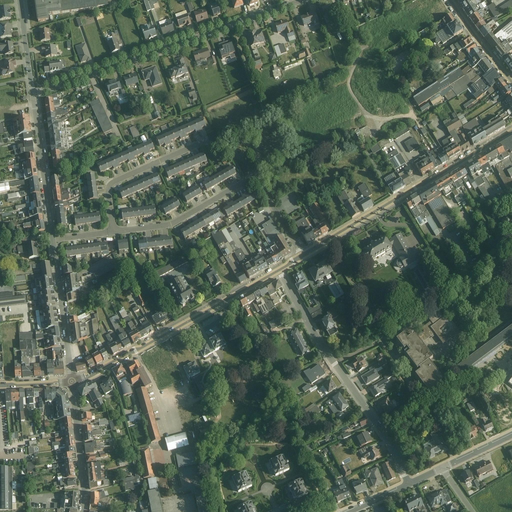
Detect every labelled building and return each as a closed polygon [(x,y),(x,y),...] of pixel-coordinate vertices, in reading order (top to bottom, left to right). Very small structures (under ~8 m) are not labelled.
[(33,0),(37,24),(48,22),(48,16),(96,9),(95,8),(107,6),(105,0),(33,0)] [(145,0),(148,8),(158,5),(156,0),(145,0)] [(230,0),(234,10),(243,7),(240,0),(230,0)] [(246,0),(249,8),(258,5),(255,0),(246,0)] [(393,0),(385,4),(389,11),(398,7),(395,0),(393,0)] [(493,4),(487,8),(494,19),(511,7),(511,0),(497,10),(493,4)] [(468,18),(475,13),(468,3),(461,8),(468,18)] [(214,17),(220,15),(216,4),(210,6),(214,17)] [(324,17),(333,14),(330,6),(321,9),(324,17)] [(0,20),(11,19),(9,7),(0,8),(0,20)] [(197,23),(208,19),(205,9),(194,13),(197,23)] [(314,27),(320,25),(316,13),(300,19),(304,28),(313,24),(314,27)] [(469,20),(475,27),(483,21),(478,13),(469,20)] [(490,27),(492,29),(497,25),(496,25),(501,21),(503,21),(506,19),(507,18),(511,14),(511,13),(499,19),(498,18),(496,20),(497,23),(494,25),(492,23),(489,25),(490,27)] [(442,21),(446,28),(456,21),(452,14),(442,21)] [(187,26),(191,25),(188,15),(176,19),(179,28),(187,25),(187,26)] [(288,38),(294,36),(292,30),(290,31),(287,20),(274,24),(278,34),(285,31),(288,38)] [(453,38),(463,31),(456,21),(446,28),(453,38)] [(479,33),(487,26),(483,21),(475,27),(479,33)] [(163,36),(174,32),(171,22),(159,26),(163,36)] [(485,42),(493,52),(505,43),(511,39),(511,22),(495,36),(494,35),(492,33),(484,39),(485,42)] [(0,37),(12,37),(11,24),(0,25),(0,37)] [(145,40),(157,36),(153,25),(141,29),(145,40)] [(479,33),(484,39),(492,33),(487,26),(479,33)] [(41,42),(50,41),(49,29),(39,31),(41,42)] [(251,47),(265,43),(261,32),(255,33),(255,31),(246,34),(251,47)] [(460,44),(465,51),(473,45),(467,38),(460,44)] [(112,54),(120,51),(116,39),(107,42),(112,54)] [(4,55),(15,54),(13,43),(0,44),(0,50),(0,52),(4,52),(4,55)] [(235,59),(234,55),(236,54),(233,46),(227,48),(226,43),(217,46),(222,60),(230,58),(231,61),(235,59)] [(500,60),(511,51),(505,43),(493,52),(497,57),(500,60)] [(81,64),(91,60),(86,44),(76,47),(81,64)] [(469,56),(477,50),(473,45),(465,51),(469,56)] [(45,57),(57,56),(55,46),(44,47),(45,57)] [(278,49),(281,59),(291,56),(288,46),(278,49)] [(196,63),(210,58),(207,49),(193,54),(196,63)] [(469,56),(473,61),(481,54),(477,50),(469,56)] [(302,56),(304,62),(310,59),(308,53),(302,56)] [(477,66),(485,60),(481,54),(473,61),(477,66)] [(511,56),(503,63),(511,74),(511,56)] [(183,79),(189,77),(182,57),(174,60),(177,68),(167,71),(170,81),(182,77),(183,79)] [(221,58),(214,61),(217,67),(223,65),(221,58)] [(4,75),(15,74),(14,67),(16,67),(15,60),(3,62),(4,75)] [(44,73),(61,71),(60,62),(48,63),(49,67),(44,67),(44,73)] [(289,72),(305,66),(304,62),(287,67),(289,72)] [(153,88),(162,84),(155,67),(141,72),(145,82),(150,80),(153,88)] [(285,80),(284,70),(281,71),(280,68),(276,68),(278,81),(285,80)] [(494,85),(501,79),(493,69),(485,76),(482,78),(490,88),(494,85)] [(126,88),(139,84),(135,73),(123,77),(126,88)] [(338,75),(331,78),(334,85),(341,82),(338,75)] [(494,85),(497,90),(505,84),(501,79),(494,85)] [(109,94),(121,89),(118,80),(105,85),(109,94)] [(500,93),(508,87),(505,84),(497,90),(500,93)] [(504,98),(511,92),(508,87),(500,93),(504,98)] [(196,104),(197,103),(196,99),(201,97),(198,91),(192,93),(196,104)] [(478,99),(467,107),(470,111),(481,103),(478,99)] [(457,113),(451,102),(447,104),(446,103),(441,106),(442,109),(446,107),(452,117),(455,116),(454,115),(457,113)] [(471,125),(466,113),(461,116),(466,127),(471,125)] [(506,116),(501,119),(504,124),(509,121),(506,116)] [(16,129),(30,127),(29,117),(14,119),(16,129)] [(206,126),(203,118),(194,122),(197,130),(206,126)] [(496,133),(506,127),(504,124),(501,119),(491,125),(496,133)] [(189,133),(197,130),(194,122),(186,125),(189,133)] [(189,133),(186,125),(178,129),(182,137),(189,133)] [(496,133),(491,125),(483,130),(488,138),(496,133)] [(16,129),(17,136),(32,133),(30,127),(16,129)] [(137,141),(144,139),(140,128),(133,130),(137,141)] [(175,139),(182,137),(178,129),(172,131),(175,139)] [(481,142),(488,138),(483,130),(476,134),(481,142)] [(175,139),(172,131),(164,135),(167,143),(175,139)] [(18,142),(33,140),(32,133),(17,136),(18,142)] [(481,142),(476,134),(469,139),(473,147),(481,142)] [(159,146),(167,143),(164,135),(156,138),(159,146)] [(461,154),(471,148),(464,135),(454,141),(457,146),(461,154)] [(511,138),(501,145),(506,153),(509,151),(511,154),(511,153),(511,138)] [(404,145),(410,155),(420,149),(414,139),(404,145)] [(154,149),(151,141),(143,145),(146,153),(154,149)] [(139,156),(146,153),(143,145),(136,148),(139,156)] [(499,157),(506,153),(501,145),(494,149),(499,157)] [(377,155),(385,153),(383,146),(375,148),(377,155)] [(456,157),(461,154),(457,146),(451,150),(456,157)] [(139,156),(136,148),(128,152),(131,159),(139,156)] [(499,157),(494,149),(483,155),(488,163),(499,157)] [(414,183),(417,181),(397,150),(386,157),(406,188),(414,183)] [(456,157),(451,150),(445,154),(449,161),(456,157)] [(123,163),(131,159),(128,152),(120,155),(123,163)] [(199,165),(207,161),(203,154),(195,157),(199,165)] [(446,163),(449,161),(445,154),(441,156),(446,163)] [(116,166),(123,163),(120,155),(112,158),(116,166)] [(481,168),(488,163),(483,155),(476,159),(481,168)] [(446,163),(441,156),(437,158),(442,166),(446,163)] [(199,165),(195,157),(188,161),(192,169),(199,165)] [(116,166),(112,158),(105,162),(108,169),(116,166)] [(438,168),(442,166),(437,158),(434,161),(438,168)] [(475,171),(481,168),(476,159),(470,163),(475,171)] [(184,172),(192,169),(188,161),(180,164),(184,172)] [(438,168),(434,161),(430,163),(435,170),(438,168)] [(26,173),(36,171),(35,162),(25,164),(26,173)] [(100,173),(108,169),(105,162),(97,165),(100,173)] [(423,178),(435,170),(430,163),(418,170),(423,178)] [(475,171),(470,163),(465,166),(470,174),(475,171)] [(184,172),(180,164),(172,168),(176,176),(184,172)] [(463,178),(470,174),(465,166),(458,170),(463,178)] [(229,179),(236,175),(232,167),(224,171),(229,179)] [(169,179),(176,176),(172,168),(165,171),(169,179)] [(463,178),(458,170),(454,172),(458,181),(463,178)] [(26,173),(28,181),(37,179),(36,171),(26,173)] [(229,179),(224,171),(217,175),(221,183),(229,179)] [(454,183),(458,181),(454,172),(450,175),(454,183)] [(87,184),(95,183),(94,174),(86,176),(87,184)] [(153,186),(160,182),(156,174),(149,178),(153,186)] [(214,187),(221,183),(217,175),(210,179),(214,187)] [(454,183),(450,175),(442,179),(447,187),(452,184),(454,183)] [(51,187),(60,186),(59,176),(50,177),(51,187)] [(153,186),(149,178),(141,181),(145,189),(153,186)] [(29,190),(39,188),(37,179),(28,181),(29,190)] [(214,187),(210,179),(203,183),(207,191),(214,187)] [(452,184),(447,187),(442,179),(435,183),(434,184),(439,192),(440,192),(442,191),(445,197),(452,193),(458,204),(462,202),(452,184)] [(393,195),(405,188),(400,180),(388,187),(393,195)] [(137,193),(145,189),(141,181),(134,185),(137,193)] [(87,184),(88,192),(96,191),(95,183),(87,184)] [(439,192),(434,184),(416,194),(421,203),(423,207),(428,205),(443,231),(447,229),(457,223),(439,192)] [(137,193),(134,185),(126,189),(130,196),(137,193)] [(194,199),(202,195),(198,187),(190,192),(194,199)] [(53,197),(61,196),(60,188),(52,189),(53,197)] [(122,200),(130,196),(126,189),(119,192),(122,200)] [(89,201),(97,199),(96,191),(88,192),(89,201)] [(194,199),(190,192),(183,195),(187,202),(194,199)] [(249,204),(256,200),(252,193),(245,197),(249,204)] [(414,207),(421,203),(416,194),(409,198),(414,207)] [(32,204),(40,203),(39,195),(31,197),(32,204)] [(53,197),(54,205),(62,204),(61,196),(53,197)] [(249,204),(245,197),(238,201),(242,208),(249,204)] [(414,207),(409,198),(404,201),(409,210),(414,207)] [(173,211),(180,206),(176,199),(168,203),(173,211)] [(363,212),(373,207),(369,199),(359,204),(363,212)] [(235,212),(242,208),(238,201),(231,205),(235,212)] [(352,202),(343,207),(351,220),(360,215),(352,202)] [(32,204),(33,212),(41,211),(40,203),(32,204)] [(173,211),(168,203),(161,208),(166,215),(173,211)] [(235,212),(231,205),(223,209),(227,217),(235,212)] [(55,208),(56,217),(64,216),(63,207),(55,208)] [(147,217),(155,216),(154,207),(146,208),(147,217)] [(147,217),(146,208),(137,209),(139,218),(147,217)] [(130,219),(139,218),(137,209),(129,210),(130,219)] [(130,219),(129,210),(121,211),(122,220),(130,219)] [(213,222),(221,218),(217,211),(209,215),(213,222)] [(92,224),(100,223),(99,214),(91,215),(92,224)] [(92,224),(91,215),(82,216),(83,225),(92,224)] [(213,222),(209,215),(202,219),(206,226),(213,222)] [(57,227),(65,226),(64,216),(56,217),(57,227)] [(73,226),(83,225),(82,216),(72,217),(73,226)] [(199,230),(206,226),(202,219),(195,223),(199,230)] [(308,245),(316,241),(311,233),(302,220),(295,224),(308,245)] [(36,233),(45,231),(43,222),(35,223),(36,233)] [(192,234),(199,230),(195,223),(187,227),(192,234)] [(322,237),(328,234),(323,226),(317,229),(322,237)] [(192,234),(187,227),(179,231),(184,239),(192,234)] [(322,237),(317,229),(311,233),(316,241),(322,237)] [(241,252),(231,230),(223,234),(222,230),(218,232),(219,236),(217,237),(223,248),(233,244),(244,266),(251,263),(245,250),(241,252)] [(405,269),(420,260),(413,249),(410,250),(401,234),(388,242),(385,237),(358,253),(364,262),(368,260),(370,263),(393,249),(400,261),(397,262),(397,265),(398,268),(402,269),(404,267),(405,269)] [(290,255),(291,251),(282,236),(272,241),(276,249),(283,260),(290,255)] [(251,237),(246,240),(255,254),(260,251),(251,237)] [(165,247),(173,246),(171,238),(163,239),(165,247)] [(165,247),(163,239),(155,240),(156,248),(165,247)] [(147,250),(156,248),(155,240),(146,241),(147,250)] [(147,250),(146,241),(138,243),(139,251),(147,250)] [(28,260),(37,259),(35,244),(26,245),(28,260)] [(100,253),(108,252),(107,244),(99,245),(100,253)] [(100,253),(99,245),(91,246),(92,254),(100,253)] [(84,255),(92,254),(91,246),(83,247),(84,255)] [(84,255),(83,247),(74,248),(75,256),(84,255)] [(66,257),(75,256),(74,248),(65,249),(66,257)] [(279,262),(283,260),(276,249),(272,251),(279,262)] [(279,262),(272,251),(267,254),(274,265),(279,262)] [(228,255),(237,273),(240,271),(234,258),(235,258),(232,253),(228,255)] [(268,269),(274,265),(267,254),(261,257),(268,269)] [(268,269),(261,257),(252,263),(259,274),(268,269)] [(190,266),(188,261),(166,268),(168,274),(190,266)] [(314,283),(332,273),(326,261),(308,271),(314,283)] [(118,262),(97,272),(100,279),(122,269),(118,262)] [(40,264),(41,272),(51,270),(49,263),(40,264)] [(250,280),(259,274),(252,263),(243,268),(250,280)] [(42,279),(52,278),(51,270),(41,272),(42,279)] [(213,288),(221,284),(214,272),(207,276),(213,288)] [(240,284),(246,281),(242,273),(236,277),(240,284)] [(299,291),(309,286),(301,273),(291,278),(299,291)] [(63,282),(65,296),(75,295),(79,293),(77,275),(63,282)] [(45,293),(53,292),(52,278),(42,279),(45,293)] [(181,308),(195,300),(182,278),(168,286),(181,308)] [(274,293),(282,288),(279,284),(278,281),(274,283),(270,286),(274,293)] [(262,298),(267,295),(263,286),(257,290),(262,298)] [(262,298),(257,290),(251,293),(256,301),(262,298)] [(41,301),(54,299),(53,292),(45,293),(40,294),(41,301)] [(248,305),(256,301),(251,293),(244,297),(248,305)] [(66,303),(76,302),(75,295),(65,296),(66,303)] [(248,305),(244,297),(238,300),(242,309),(248,305)] [(41,301),(42,308),(55,306),(54,299),(41,301)] [(43,315),(56,313),(55,308),(55,306),(42,308),(42,309),(43,315)] [(136,325),(128,310),(123,314),(121,310),(117,312),(120,316),(113,320),(116,324),(125,319),(126,321),(128,320),(132,327),(136,325)] [(157,326),(169,320),(164,312),(152,318),(157,326)] [(419,373),(415,376),(430,396),(446,384),(432,364),(435,361),(423,345),(435,336),(443,346),(461,333),(447,314),(443,317),(440,312),(428,320),(431,323),(422,330),(424,333),(416,339),(414,336),(407,341),(404,336),(396,341),(418,372),(419,373)] [(43,315),(44,322),(57,321),(56,313),(43,315)] [(326,332),(334,328),(329,318),(321,322),(326,332)] [(148,337),(154,334),(145,319),(139,322),(148,337)] [(279,322),(282,331),(287,330),(284,320),(279,322)] [(45,330),(58,328),(57,321),(44,322),(45,330)] [(86,333),(84,325),(70,327),(71,335),(86,333)] [(511,325),(457,367),(464,376),(511,339),(511,325)] [(45,330),(46,340),(60,338),(58,328),(45,330)] [(141,340),(147,336),(143,329),(137,332),(141,340)] [(302,356),(309,352),(297,331),(290,335),(302,356)] [(141,340),(137,332),(129,337),(133,344),(141,340)] [(86,333),(71,335),(72,345),(78,342),(87,339),(86,333)] [(204,359),(226,347),(220,336),(208,343),(198,348),(204,359)] [(124,349),(131,345),(126,337),(119,341),(124,349)] [(48,351),(61,349),(60,338),(46,340),(48,351)] [(124,349),(119,341),(114,344),(119,352),(124,349)] [(113,356),(119,352),(114,344),(108,347),(113,356)] [(150,368),(158,365),(168,391),(180,386),(174,372),(179,369),(175,358),(171,359),(166,346),(145,355),(150,368)] [(103,362),(109,358),(103,350),(98,353),(103,362)] [(103,362),(98,353),(91,357),(97,366),(103,362)] [(89,368),(94,365),(90,358),(85,361),(89,368)] [(356,374),(367,367),(361,358),(350,364),(356,374)] [(136,373),(141,370),(137,362),(127,367),(131,376),(136,373)] [(76,373),(86,370),(84,363),(75,365),(76,373)] [(195,363),(184,368),(188,377),(199,372),(195,363)] [(54,377),(64,377),(63,365),(53,366),(54,377)] [(315,381),(325,374),(319,365),(309,372),(315,381)] [(54,377),(53,366),(46,367),(47,378),(54,377)] [(116,380),(126,375),(121,366),(111,371),(116,380)] [(22,379),(33,379),(32,369),(21,370),(22,379)] [(141,370),(136,373),(145,389),(146,388),(147,390),(152,387),(145,372),(143,369),(141,370)] [(22,379),(21,370),(14,370),(14,380),(22,379)] [(367,386),(379,378),(374,370),(361,378),(367,386)] [(105,391),(114,386),(110,378),(101,382),(105,391)] [(328,395),(336,389),(330,380),(322,386),(328,395)] [(391,386),(387,380),(370,391),(375,398),(382,394),(381,392),(391,386)] [(94,403),(102,399),(93,382),(85,386),(90,395),(94,403)] [(127,385),(125,385),(127,398),(135,396),(133,383),(127,384),(127,385)] [(319,386),(317,388),(314,383),(307,387),(310,391),(311,390),(314,393),(320,389),(319,386)] [(90,395),(85,386),(77,391),(82,399),(90,395)] [(145,389),(136,391),(150,445),(161,442),(147,390),(146,388),(145,389)] [(59,389),(55,390),(55,397),(56,402),(68,401),(67,396),(59,389)] [(43,391),(44,398),(55,397),(55,390),(43,391)] [(336,417),(348,408),(339,395),(327,404),(336,417)] [(379,406),(386,415),(395,408),(388,399),(379,406)] [(60,420),(71,419),(68,401),(52,403),(54,421),(60,420)] [(81,423),(92,422),(91,415),(80,416),(81,423)] [(343,424),(350,420),(347,415),(340,419),(343,424)] [(356,430),(368,424),(365,418),(353,424),(356,430)] [(484,429),(491,426),(487,418),(480,421),(484,429)] [(62,432),(72,431),(71,419),(60,420),(62,432)] [(471,440),(477,437),(473,429),(467,432),(471,440)] [(441,454),(447,451),(438,432),(430,436),(434,444),(424,449),(429,459),(435,456),(435,455),(441,452),(441,454)] [(186,433),(165,439),(165,441),(166,442),(169,452),(189,447),(186,433)] [(361,448),(372,443),(368,433),(357,438),(361,448)] [(84,443),(93,442),(93,434),(83,435),(84,443)] [(344,435),(339,438),(343,446),(348,443),(344,435)] [(64,450),(72,449),(75,449),(74,441),(63,442),(64,450)] [(39,442),(32,443),(33,447),(31,448),(33,459),(38,458),(36,447),(40,446),(39,442)] [(372,462),(380,458),(375,449),(367,453),(372,462)] [(149,450),(138,452),(144,480),(155,478),(149,450)] [(181,481),(202,476),(196,452),(175,457),(181,481)] [(87,467),(96,466),(94,457),(85,458),(87,467)] [(276,477),(289,471),(283,457),(270,463),(276,477)] [(389,483),(396,479),(389,463),(381,467),(389,483)] [(479,477),(493,472),(490,463),(476,469),(479,477)] [(88,477),(100,475),(99,465),(96,466),(87,467),(88,477)] [(343,470),(347,479),(355,476),(351,467),(343,470)] [(372,489),(384,484),(377,469),(365,474),(372,489)] [(465,484),(473,480),(470,472),(461,475),(465,484)] [(238,493),(251,487),(245,473),(232,479),(238,493)] [(88,477),(89,485),(102,483),(100,475),(88,477)] [(162,511),(156,479),(147,481),(150,494),(147,494),(150,511),(162,511)] [(294,501),(308,495),(302,481),(288,487),(294,501)] [(356,496),(367,491),(363,482),(352,486),(356,496)] [(0,483),(0,491),(12,491),(12,484),(0,483)] [(90,492),(103,490),(102,483),(89,485),(90,492)] [(344,502),(351,499),(346,489),(340,492),(344,502)] [(207,511),(203,491),(193,493),(197,511),(207,511)] [(344,502),(340,492),(333,495),(338,505),(344,502)] [(440,507),(446,504),(441,492),(426,499),(431,509),(439,505),(440,507)] [(68,511),(77,511),(78,495),(65,494),(64,511),(68,511)] [(407,511),(411,511),(423,506),(417,496),(403,503),(407,511)] [(237,511),(254,511),(250,503),(236,509),(237,511)]
